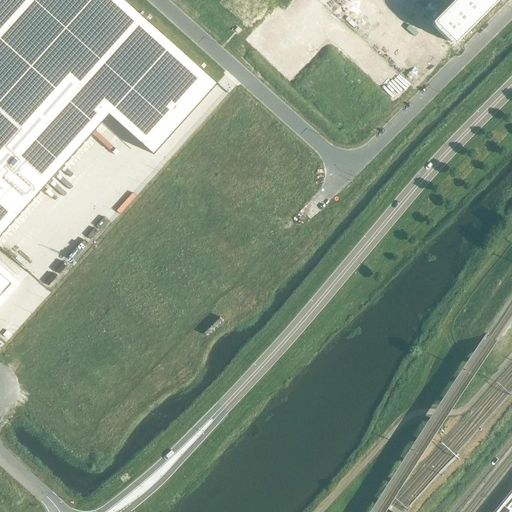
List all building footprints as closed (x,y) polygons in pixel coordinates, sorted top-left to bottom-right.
[(0,0),(0,298),(13,284),(0,272),(0,235),(109,114),(153,154),(217,84),(216,83),(123,0),(0,0)] [(454,0),(433,23),(454,43),(497,0),(454,0)] [(117,200),(105,214),(109,218),(121,203),(117,200)] [(94,228),(87,236),(90,239),(97,231),(94,228)] [(81,242),(67,257),(72,262),(86,247),(81,242)] [(64,262),(56,271),(59,274),(67,265),(64,262)] [(511,511),(511,491),(495,511),(511,511)] [(386,511),(396,511),(388,506),(376,498),(372,502),(385,511),(386,511)]
